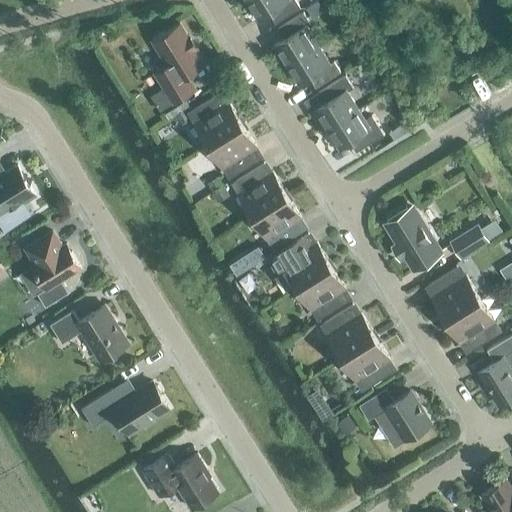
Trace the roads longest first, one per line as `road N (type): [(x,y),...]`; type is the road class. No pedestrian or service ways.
road 1 (residential): [(0,94),(39,119),(285,511)]
road 2 (residential): [(475,450),(334,208)]
road 3 (residential): [(334,208),(210,0)]
road 4 (residential): [(334,208),(511,100)]
